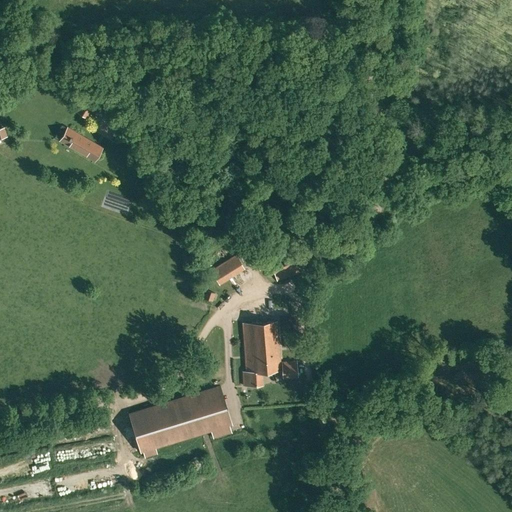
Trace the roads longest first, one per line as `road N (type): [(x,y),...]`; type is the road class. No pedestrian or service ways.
road 1 (track): [(325,421),(300,344),(298,288),(242,296),(220,311),(159,391),(0,425)]
road 2 (unclassified): [(298,288),(320,256),(376,214),(380,198),(366,0)]
road 3 (track): [(263,290),(245,248),(194,248),(177,225)]
